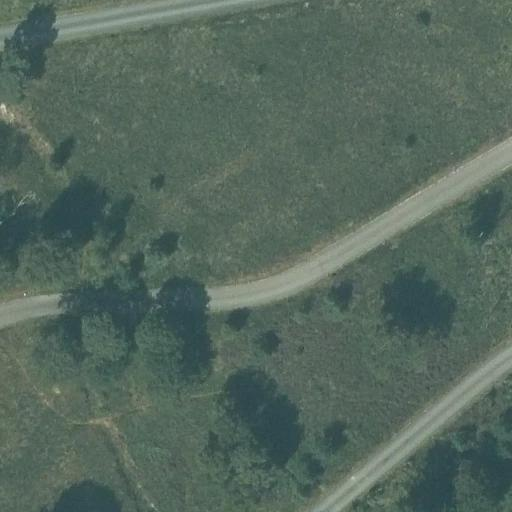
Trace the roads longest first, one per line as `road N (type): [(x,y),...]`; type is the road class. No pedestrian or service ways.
road 1 (unknown): [(0,314),(269,282),(367,240),(511,159)]
road 2 (unknown): [(0,45),(259,0)]
